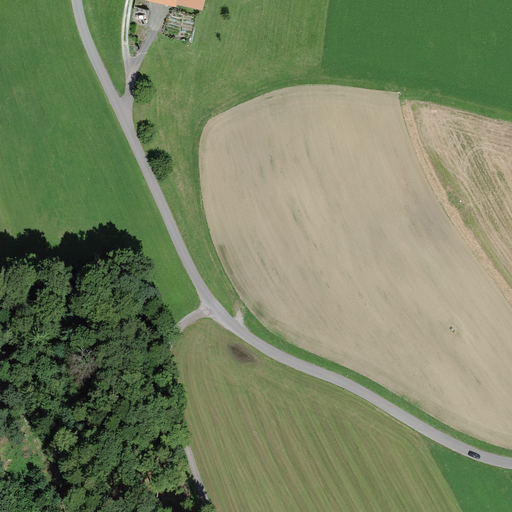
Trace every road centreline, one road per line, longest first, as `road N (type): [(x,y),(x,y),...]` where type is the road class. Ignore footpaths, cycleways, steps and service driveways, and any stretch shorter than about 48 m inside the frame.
road 1 (residential): [(511,463),(459,446),(262,346),(225,319),(186,260),(124,119)]
road 2 (residential): [(124,119),(77,0)]
